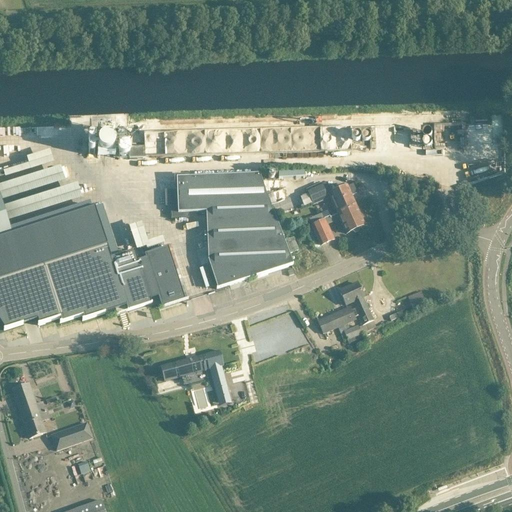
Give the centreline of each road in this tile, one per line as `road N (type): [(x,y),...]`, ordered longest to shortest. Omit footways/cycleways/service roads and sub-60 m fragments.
road 1 (unclassified): [(0,355),(128,339),(239,312),(428,233),(457,231),(497,243)]
road 2 (tertiary): [(511,16),(0,45)]
road 3 (unknown): [(209,319),(157,205),(111,187),(50,137),(0,136)]
